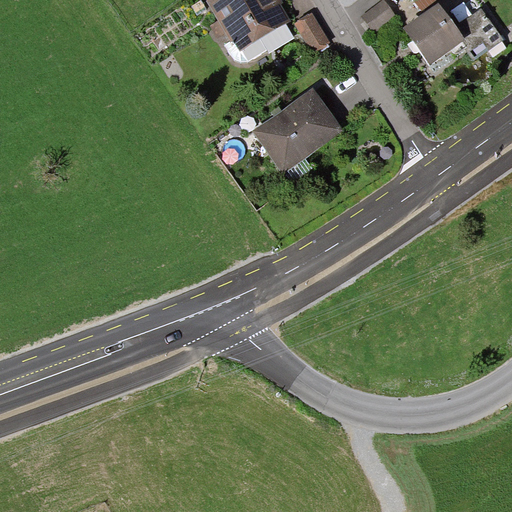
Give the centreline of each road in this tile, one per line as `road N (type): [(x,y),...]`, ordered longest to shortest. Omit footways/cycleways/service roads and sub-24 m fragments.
road 1 (secondary): [(435,174),(280,274),(0,390)]
road 2 (residential): [(325,0),(435,174)]
